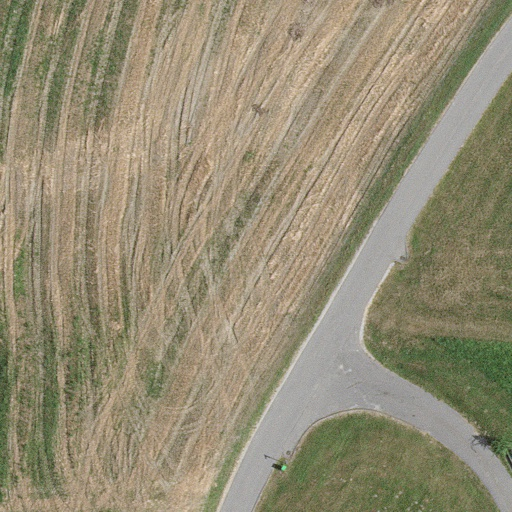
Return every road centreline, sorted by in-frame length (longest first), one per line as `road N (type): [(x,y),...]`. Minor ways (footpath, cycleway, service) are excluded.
road 1 (unclassified): [(236,511),(511,42)]
road 2 (track): [(511,505),(461,434),(416,404),(318,362)]
